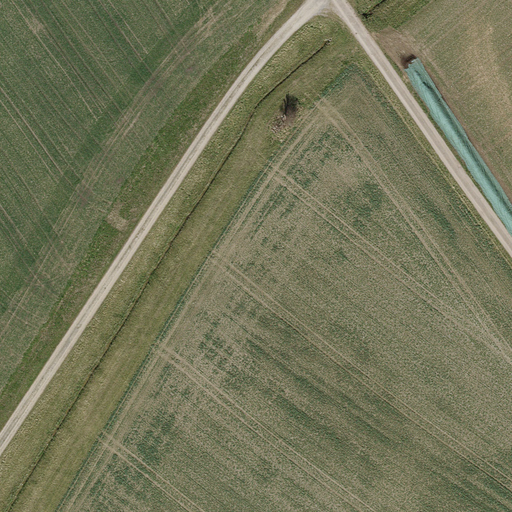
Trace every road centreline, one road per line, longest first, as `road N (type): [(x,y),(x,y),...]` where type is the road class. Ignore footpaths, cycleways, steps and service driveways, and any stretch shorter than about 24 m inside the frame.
road 1 (track): [(318,0),(239,86),(0,448)]
road 2 (track): [(340,0),(511,241)]
